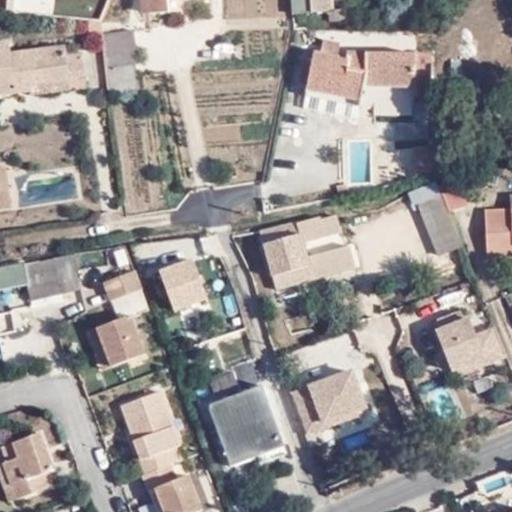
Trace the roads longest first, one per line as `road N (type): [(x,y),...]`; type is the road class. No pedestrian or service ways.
road 1 (unknown): [(218,204),(329,511)]
road 2 (tertiary): [(380,511),(511,447)]
road 3 (unknown): [(511,333),(461,222)]
